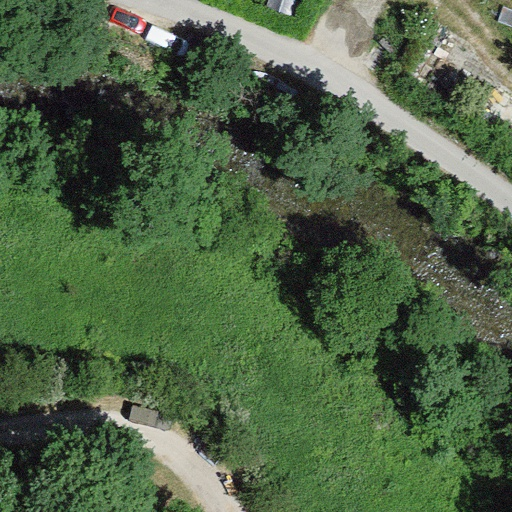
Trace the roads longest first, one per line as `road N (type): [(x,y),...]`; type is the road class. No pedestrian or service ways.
road 1 (residential): [(511,197),(291,73),(125,0)]
road 2 (track): [(227,511),(135,420),(0,432)]
